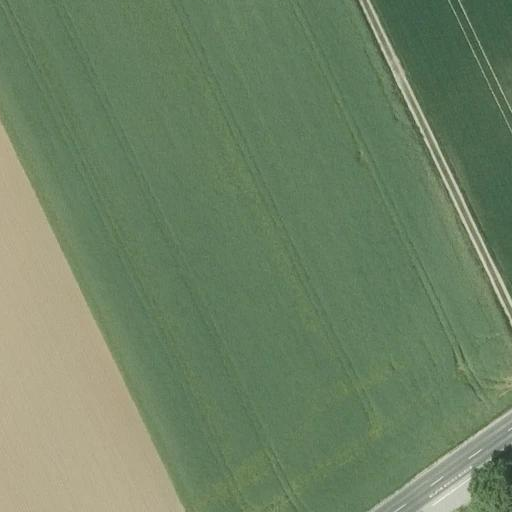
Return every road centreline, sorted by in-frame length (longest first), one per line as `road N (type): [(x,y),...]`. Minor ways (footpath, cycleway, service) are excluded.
road 1 (track): [(511,324),(359,0)]
road 2 (tertiary): [(395,511),(511,429)]
